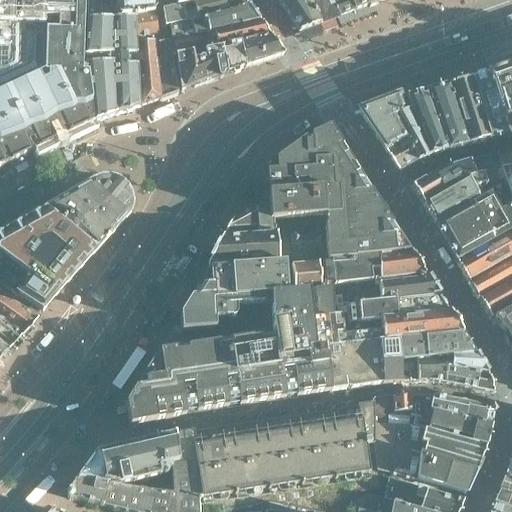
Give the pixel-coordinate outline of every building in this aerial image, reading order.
[(86,84),(85,77),(79,77),(81,0),(0,0),(0,168),(92,125),(86,84)] [(90,0),(88,16),(110,15),(110,11),(109,4),(109,0),(90,0)] [(162,10),(159,0),(174,0),(175,3),(170,5),(171,8),(184,5),(194,3),(204,0),(109,0),(109,4),(118,3),(118,10),(110,11),(110,15),(110,20),(129,18),(159,11),(162,10)] [(202,19),(247,8),(241,0),(204,0),(194,3),(196,12),(186,14),(184,5),(171,8),(162,10),(166,27),(191,21),(202,19)] [(318,25),(307,0),(275,0),(297,33),(318,25)] [(336,19),(327,0),(307,0),(318,25),(336,19)] [(378,3),(375,0),(327,0),(336,19),(353,12),(378,3)] [(189,39),(257,23),(247,8),(202,19),(205,28),(194,30),(191,21),(166,27),(168,35),(170,44),(189,39)] [(159,101),(149,46),(148,43),(165,40),(159,11),(129,18),(132,45),(132,49),(139,108),(159,101)] [(139,108),(132,49),(132,45),(129,18),(110,20),(115,117),(139,108)] [(115,117),(110,20),(87,22),(82,58),(106,57),(107,65),(84,66),(84,65),(82,65),(85,77),(86,84),(92,125),(115,117)] [(236,45),(268,38),(257,23),(189,39),(192,48),(204,46),(206,53),(216,50),(236,45)] [(283,57),(280,53),(268,38),(236,45),(243,70),(278,59),(283,57)] [(193,56),(192,48),(189,39),(170,44),(173,61),(193,56)] [(177,94),(165,43),(149,46),(159,101),(177,94)] [(243,70),(236,45),(216,50),(225,76),(243,70)] [(216,50),(206,53),(193,56),(203,84),(225,76),(216,50)] [(203,84),(193,56),(173,61),(180,93),(203,84)] [(511,69),(505,72),(505,71),(504,72),(504,71),(500,72),(500,73),(491,76),(490,75),(488,76),(486,76),(486,77),(504,137),(506,142),(510,155),(468,163),(477,180),(492,174),(502,171),(511,197),(511,69)] [(504,137),(486,77),(484,77),(447,87),(466,146),(486,142),(504,137)] [(466,146),(447,87),(425,92),(446,152),(466,146)] [(446,152),(425,92),(404,98),(430,156),(446,152)] [(430,156),(404,98),(396,100),(400,108),(387,114),(391,120),(389,121),(403,143),(384,152),(397,170),(403,171),(415,163),(430,157),(430,156)] [(403,143),(389,121),(391,120),(387,114),(400,108),(396,100),(379,106),(358,113),(359,114),(358,114),(384,152),(403,143)] [(293,263),(371,257),(409,253),(377,204),(363,183),(329,128),(303,140),(258,175),(266,188),(255,210),(233,221),(232,223),(222,239),(223,240),(211,264),(207,271),(208,271),(207,272),(197,288),(196,290),(199,292),(197,295),(182,318),(183,330),(180,331),(181,333),(183,333),(185,349),(156,354),(135,388),(124,405),(129,427),(175,418),(175,416),(330,392),(325,348),(315,349),(310,290),(295,291),(293,263)] [(423,207),(477,180),(468,163),(442,170),(411,188),(412,189),(423,207)] [(511,197),(502,171),(492,174),(500,192),(434,225),(447,248),(456,264),(511,232),(511,197)] [(434,225),(500,192),(492,174),(477,180),(423,207),(434,225)] [(94,253),(129,215),(129,212),(130,210),(130,209),(130,206),(130,203),(129,200),(129,197),(127,194),(126,192),(124,189),(122,187),(119,184),(118,184),(114,182),(112,181),(108,181),(105,180),(103,181),(99,181),(96,182),(93,183),(44,211),(44,212),(94,253)] [(42,312),(94,253),(44,212),(43,212),(0,235),(0,256),(29,278),(17,296),(41,312),(42,312)] [(467,284),(511,259),(511,232),(456,264),(467,284)] [(426,280),(418,268),(409,253),(371,257),(373,280),(377,280),(378,284),(426,280)] [(29,278),(0,256),(0,285),(17,296),(29,278)] [(446,314),(361,321),(352,322),(353,336),(343,337),(340,313),(332,314),(330,288),(339,288),(378,284),(377,280),(373,280),(371,257),(293,263),(295,291),(310,290),(315,349),(325,348),(330,392),(346,390),(346,391),(381,386),(400,385),(398,363),(413,362),(426,361),(439,360),(448,359),(449,375),(485,377),(473,357),(472,357),(473,357),(460,336),(460,337),(459,336),(460,336),(446,314)] [(479,302),(511,283),(511,259),(467,284),(479,302)] [(437,297),(426,280),(378,284),(339,288),(341,306),(360,304),(437,297)] [(492,321),(511,309),(511,283),(479,302),(490,321),(492,320),(492,321)] [(446,314),(437,297),(360,304),(361,321),(446,314)] [(35,321),(3,300),(0,298),(0,320),(19,337),(20,338),(35,321)] [(511,309),(492,321),(492,322),(491,322),(491,323),(492,323),(492,324),(493,324),(494,324),(502,334),(504,336),(500,339),(511,360),(511,309)] [(19,337),(0,320),(0,346),(6,352),(19,337)] [(491,394),(485,377),(449,375),(448,359),(439,360),(442,386),(490,396),(491,395),(491,394)] [(442,386),(439,360),(426,361),(429,384),(442,386)] [(429,384),(426,361),(413,362),(416,384),(429,384)] [(416,384),(413,362),(398,363),(400,385),(416,384)] [(489,427),(430,417),(431,397),(409,397),(409,415),(391,414),(383,414),(382,426),(484,448),(484,447),(489,427)] [(409,415),(409,397),(391,399),(391,414),(409,415)] [(492,414),(488,409),(460,403),(431,397),(430,417),(489,427),(492,414)] [(484,448),(382,426),(383,414),(391,414),(391,399),(371,401),(371,405),(371,440),(380,479),(383,480),(415,483),(419,463),(474,473),(480,457),(484,448)] [(380,479),(371,440),(371,405),(174,436),(174,438),(173,438),(176,469),(196,467),(197,511),(212,511),(267,504),(299,511),(351,511),(355,497),(382,497),(383,480),(380,479)] [(176,469),(173,438),(174,438),(174,436),(157,440),(156,441),(152,442),(151,441),(97,454),(96,453),(84,469),(76,480),(140,493),(156,496),(160,480),(156,481),(158,469),(170,469),(176,469)] [(465,494),(473,474),(474,475),(474,473),(419,463),(415,483),(464,496),(465,494)] [(197,511),(196,467),(176,469),(170,469),(169,482),(160,480),(156,496),(140,493),(135,511),(197,511)] [(121,511),(135,511),(140,493),(76,480),(66,494),(65,495),(66,497),(66,498),(67,499),(68,500),(121,511)] [(511,481),(506,480),(505,480),(500,492),(511,496),(511,481)] [(408,511),(456,511),(461,502),(461,500),(409,488),(387,485),(383,506),(408,511)] [(511,496),(500,492),(494,504),(511,511),(511,496)] [(408,511),(383,506),(364,502),(361,511),(408,511)]
